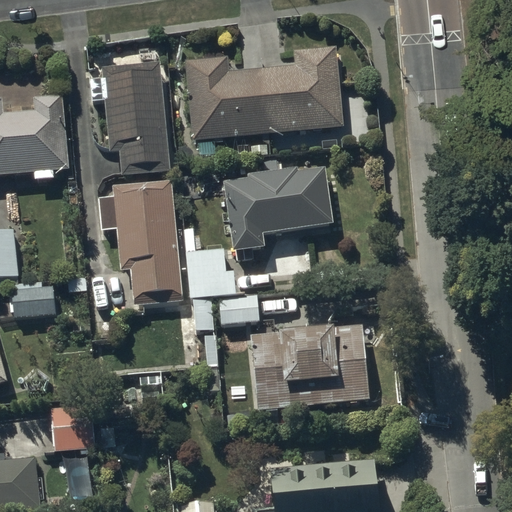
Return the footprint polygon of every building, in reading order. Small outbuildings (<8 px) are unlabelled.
[(162,42),(106,47),(112,138),(123,137),(124,161),(171,157),(162,42)] [(299,56),(270,60),(275,122),(350,118),(344,42),(299,46),(299,56)] [(237,53),(190,56),(197,129),(275,122),(270,60),(238,63),(237,53)] [(0,164),(70,159),(66,92),(42,94),(42,99),(0,101),(0,164)] [(340,156),(224,169),(233,241),(270,236),(269,224),(347,215),(340,156)] [(169,170),(105,175),(108,219),(121,218),(125,258),(136,257),(139,295),(180,292),(169,170)] [(16,232),(0,233),(0,280),(20,279),(16,232)] [(53,283),(13,286),(15,321),(56,318),(53,283)] [(374,314),(314,319),(321,396),(380,392),(374,314)] [(314,319),(254,323),(260,402),(321,396),(314,319)] [(0,380),(11,378),(0,338),(0,380)] [(0,495),(45,495),(45,447),(10,447),(10,423),(0,423),(0,495)] [(56,426),(57,455),(98,453),(96,424),(56,426)] [(380,511),(376,464),(269,474),(273,511),(380,511)] [(213,511),(213,503),(180,506),(180,511),(213,511)]
